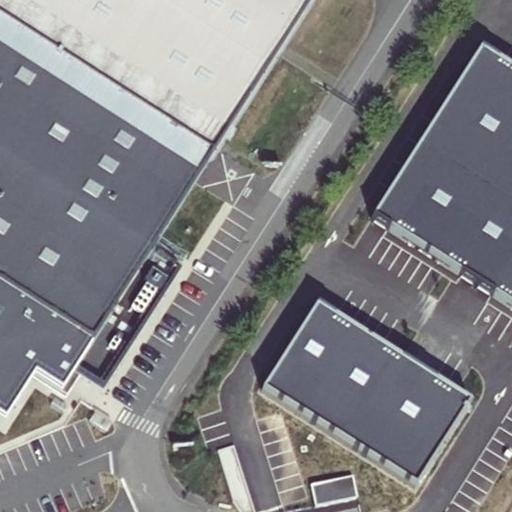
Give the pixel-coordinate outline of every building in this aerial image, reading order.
[(0,0),(0,27),(211,161),(312,0),(0,0)] [(152,252),(211,161),(0,27),(0,418),(5,422),(33,378),(61,396),(74,375),(152,252)] [(511,74),(482,55),(375,219),(511,307),(511,74)] [(181,270),(152,252),(74,375),(103,394),(181,270)] [(469,404),(318,308),(263,394),(414,490),(469,404)] [(310,486),(315,508),(357,499),(353,478),(310,486)]
